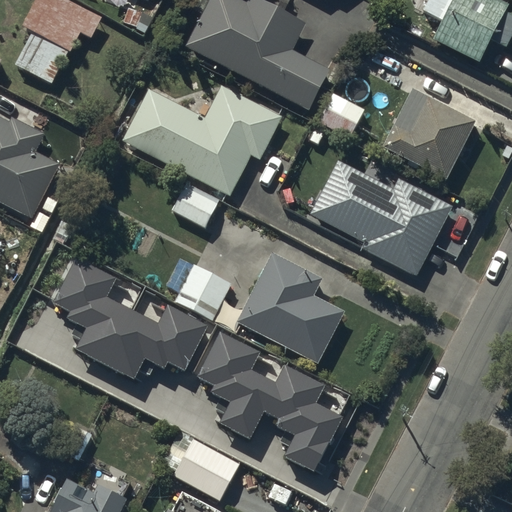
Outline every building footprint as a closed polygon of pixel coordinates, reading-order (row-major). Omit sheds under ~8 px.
[(102,24),(54,0),(41,0),(23,36),(32,40),(16,71),(52,89),(79,37),(92,43),(102,24)] [(246,0),(246,1),(243,0),(205,0),(182,45),(306,108),(327,67),(292,49),(306,21),(263,0),(246,0)] [(510,5),(499,0),(429,0),(424,10),(442,19),(431,40),(478,63),(489,41),(505,48),(511,33),(511,18),(505,15),(510,5)] [(144,38),(152,23),(131,13),(124,28),(144,38)] [(205,115),(147,85),(120,138),(229,194),(250,153),(258,156),(279,116),(220,86),(205,115)] [(474,118),(411,86),(381,144),(444,176),(474,118)] [(363,110),(333,93),(318,120),(348,137),(363,110)] [(0,200),(30,216),(58,161),(34,149),(44,131),(11,114),(8,119),(0,114),(0,200)] [(511,148),(511,147),(506,145),(502,154),(508,157),(511,148)] [(393,187),(336,157),(307,212),(363,241),(360,247),(414,275),(451,205),(398,178),(393,187)] [(217,198),(186,182),(172,208),(204,224),(217,198)] [(319,277),(271,251),(234,320),(316,363),(343,311),(310,294),(319,277)] [(117,277),(78,256),(54,300),(70,309),(66,316),(87,327),(76,348),(134,378),(146,357),(165,367),(168,360),(184,368),(207,325),(169,305),(160,322),(108,295),(117,277)] [(230,283),(192,263),(174,298),(212,317),(230,283)] [(262,352),(220,330),(195,377),(212,386),(210,392),(230,402),(220,422),(250,438),(264,410),(281,419),(278,424),(298,434),(287,456),(314,470),(341,418),(313,404),(322,386),(286,367),(278,383),(253,370),(262,352)] [(159,420),(147,414),(141,427),(152,432),(159,420)] [(219,499),(239,463),(180,431),(163,462),(176,469),(173,474),(219,499)] [(15,442),(2,461),(34,481),(46,462),(15,442)] [(117,511),(125,497),(98,483),(94,490),(66,476),(49,511),(51,511),(117,511)]
